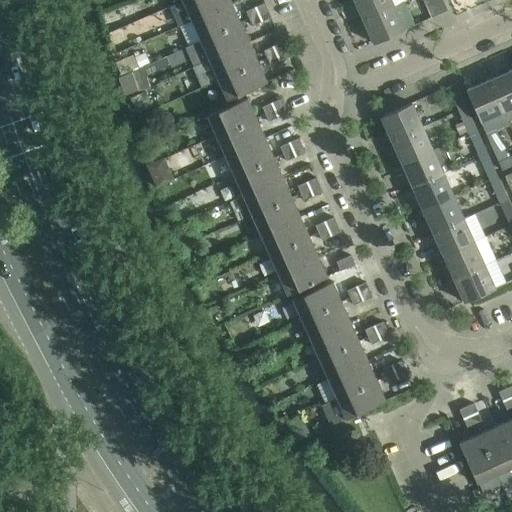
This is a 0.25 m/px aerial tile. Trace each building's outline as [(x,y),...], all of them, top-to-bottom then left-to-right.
[(230,0),(182,0),(191,20),(231,2),(230,0)] [(353,0),(362,19),(393,5),(403,1),(405,0),(353,0)] [(423,0),(431,17),(439,13),(447,10),(442,0),(423,0)] [(231,2),(191,20),(200,40),(240,22),(231,2)] [(245,10),(249,18),(268,9),(264,2),(245,10)] [(393,5),(362,19),(373,43),(404,29),(393,5)] [(268,9),(249,18),(252,24),(271,16),(268,9)] [(208,60),(249,41),(240,22),(200,40),(208,60)] [(208,60),(192,67),(201,87),(217,79),(258,61),(249,41),(208,60)] [(263,50),(266,57),(286,49),(282,41),(263,50)] [(286,49),(266,57),(270,64),(289,55),(286,49)] [(217,79),(226,100),(267,81),(258,61),(217,79)] [(511,106),(511,68),(489,79),(503,110),(511,106)] [(479,121),(503,110),(489,79),(466,90),(479,121)] [(456,82),(447,86),(455,103),(463,99),(456,82)] [(247,97),(206,115),(215,135),(256,117),(247,97)] [(261,106),(265,113),(284,105),(280,98),(261,106)] [(391,140),(422,126),(411,102),(380,116),(391,140)] [(287,112),(284,105),(265,113),(268,121),(287,112)] [(461,116),(468,132),(477,129),(469,112),(461,116)] [(265,137),(256,117),(215,135),(224,155),(265,137)] [(432,149),(422,126),(391,140),(401,163),(432,149)] [(484,145),(477,129),(468,132),(476,149),(484,145)] [(224,155),(233,175),(274,157),(265,137),(224,155)] [(279,145),(282,153),(301,144),(298,137),(279,145)] [(305,152),(301,144),(282,153),(286,160),(305,152)] [(432,149),(401,163),(411,186),(442,172),(452,168),(441,145),(432,149)] [(501,169),(511,164),(511,154),(498,161),(501,169)] [(233,175),(242,194),(283,176),(274,157),(233,175)] [(497,175),(490,158),(481,162),(489,179),(497,175)] [(162,159),(146,166),(155,186),(170,179),(162,159)] [(422,209),(453,195),(442,172),(411,186),(422,209)] [(497,175),(489,179),(496,195),(505,191),(497,175)] [(242,194),(251,214),(291,196),(283,176),(242,194)] [(297,185),(300,192),(319,184),(316,176),(297,185)] [(319,184),(300,192),(303,199),(322,191),(319,184)] [(463,218),(453,195),(422,209),(432,232),(463,218)] [(251,214),(260,234),(300,216),(291,196),(251,214)] [(511,223),(511,207),(510,204),(502,208),(510,225),(511,223)] [(260,234),(268,254),(309,235),(300,216),(260,234)] [(334,216),(314,225),(318,232),(337,223),(334,216)] [(443,255),(473,241),(463,218),(432,232),(443,255)] [(173,225),(172,226),(181,245),(192,240),(183,221),(181,222),(173,225)] [(337,223),(318,232),(321,239),(340,231),(337,223)] [(309,235),(268,254),(277,273),(318,255),(309,235)] [(484,264),(473,241),(443,255),(453,278),(484,264)] [(243,244),(230,249),(233,255),(246,250),(243,244)] [(327,275),(318,255),(277,273),(286,294),(327,275)] [(351,255),(336,262),(340,270),(355,263),(351,255)] [(484,264),(453,278),(464,301),(494,288),(484,264)] [(332,280),(291,298),(300,318),(341,300),(332,280)] [(346,290),(349,296),(368,288),(365,281),(346,290)] [(368,288),(349,296),(353,304),(372,296),(368,288)] [(350,320),(341,300),(300,318),(309,338),(350,320)] [(350,320),(309,338),(318,358),(359,340),(350,320)] [(386,327),(383,320),(364,329),(367,336),(386,327)] [(390,335),(386,327),(367,336),(371,343),(390,335)] [(368,360),(359,340),(318,358),(327,378),(368,360)] [(368,360),(327,378),(336,398),(376,379),(368,360)] [(404,367),(401,360),(382,368),(385,375),(404,367)] [(404,367),(385,375),(388,383),(407,374),(404,367)] [(386,400),(376,379),(336,398),(345,418),(386,400)] [(506,410),(511,407),(511,402),(505,387),(498,391),(506,410)] [(473,402),(466,405),(474,424),(482,421),(473,402)] [(467,427),(474,424),(466,405),(459,408),(467,427)] [(299,414),(286,421),(293,433),(306,426),(299,414)] [(511,417),(498,424),(511,455),(511,417)] [(511,455),(498,424),(478,433),(496,473),(503,488),(511,483),(511,455)] [(476,483),(496,473),(478,433),(458,442),(476,483)]
